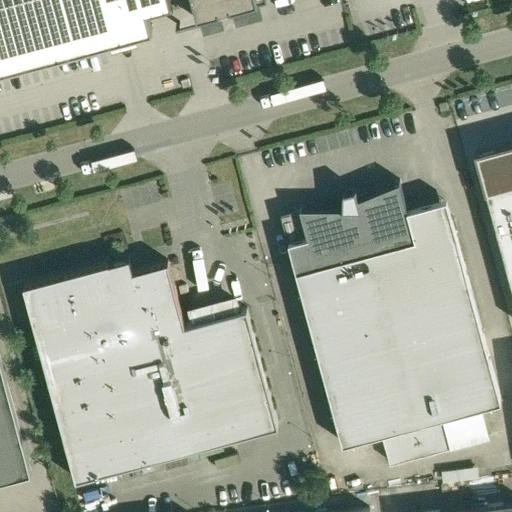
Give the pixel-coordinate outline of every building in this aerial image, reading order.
[(0,0),(0,71),(110,42),(136,35),(152,30),(147,11),(171,4),(170,0),(192,0),(197,17),(197,19),(220,13),(229,10),(258,2),(265,0),(266,0),(0,0)] [(511,140),(476,150),(481,170),(511,283),(511,140)] [(501,399),(452,215),(447,197),(408,207),(400,179),(358,196),(357,190),(343,193),(342,205),(300,206),(308,234),(288,239),(293,258),(343,442),(382,431),(390,461),(450,445),(442,415),(501,399)] [(185,322),(168,259),(134,268),(130,255),(109,261),(109,260),(24,283),(76,478),(279,423),(247,306),(185,322)] [(0,480),(31,472),(0,356),(0,480)] [(464,511),(511,511),(511,499),(463,505),(464,511)]
